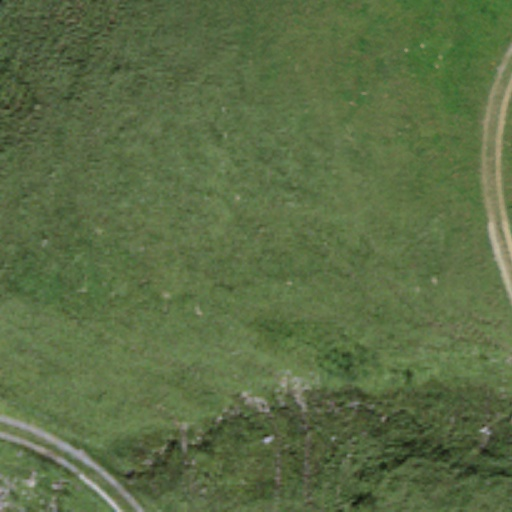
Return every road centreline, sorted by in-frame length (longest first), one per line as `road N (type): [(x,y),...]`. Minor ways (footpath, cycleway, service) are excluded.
road 1 (track): [(511,275),(492,203),(491,146),(511,65)]
road 2 (track): [(125,511),(65,460),(0,433)]
